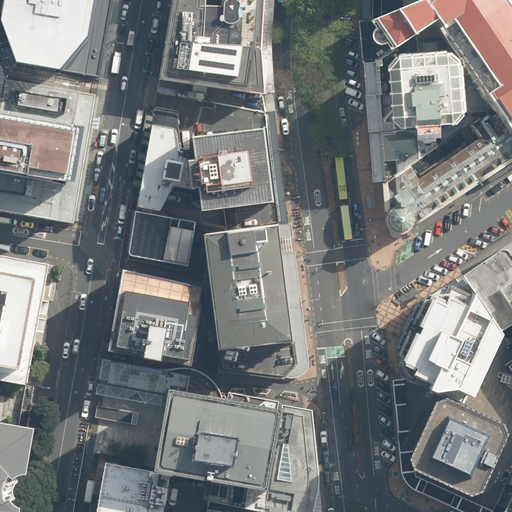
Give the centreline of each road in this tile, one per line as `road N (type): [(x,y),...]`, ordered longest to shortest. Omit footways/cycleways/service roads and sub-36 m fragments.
road 1 (tertiary): [(329,301),(303,66),(305,0)]
road 2 (tertiary): [(335,0),(358,296)]
road 3 (secondary): [(47,511),(95,248)]
road 4 (secondary): [(95,248),(143,0)]
road 5 (tertiary): [(358,296),(376,502)]
road 6 (tertiary): [(349,495),(329,301)]
road 7 (residential): [(358,296),(511,198)]
